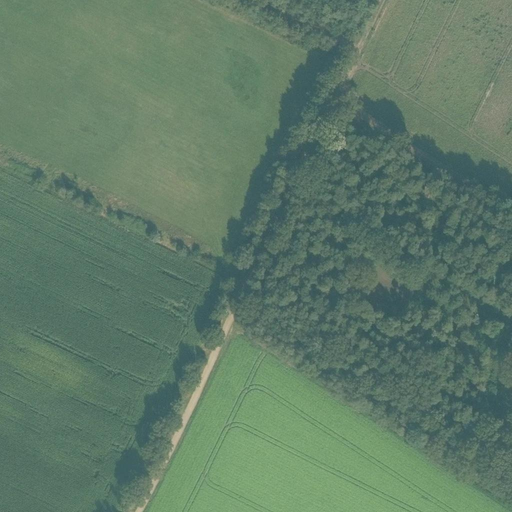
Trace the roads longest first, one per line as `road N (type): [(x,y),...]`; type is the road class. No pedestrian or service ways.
road 1 (track): [(138,511),(360,45)]
road 2 (track): [(333,97),(511,213)]
